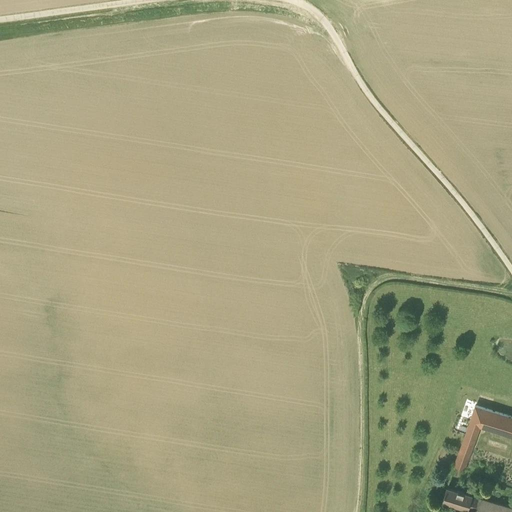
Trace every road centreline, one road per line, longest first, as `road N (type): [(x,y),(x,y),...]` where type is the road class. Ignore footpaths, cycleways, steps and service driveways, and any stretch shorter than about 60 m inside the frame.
road 1 (unclassified): [(511,269),(377,107),(323,19),(291,0)]
road 2 (unclassified): [(143,0),(0,19)]
